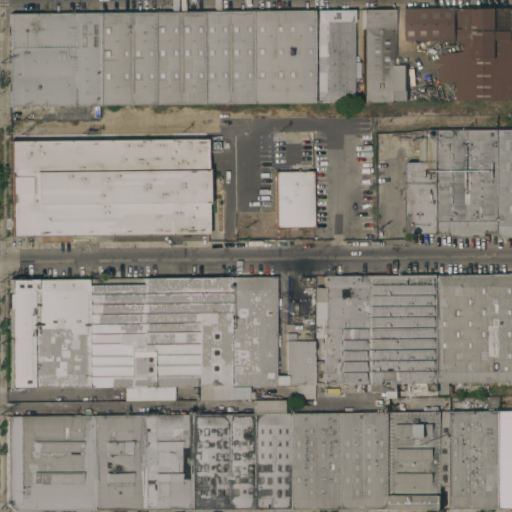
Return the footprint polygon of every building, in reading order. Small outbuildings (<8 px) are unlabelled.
[(455,39),(405,39),(405,7),(455,7),(455,8),(455,39)] [(456,81),(439,81),(439,52),(459,52),(459,50),(463,50),(463,41),(456,41),(456,9),(511,8),(511,99),(456,99),(456,81)] [(316,101),(315,11),(353,10),(354,101),(316,101)] [(394,101),(363,101),(363,10),(393,10),(393,64),(394,100),(394,101)] [(153,12),(251,11),(252,102),(154,103),(153,12)] [(251,11),(312,11),(313,101),(252,102),(251,11)] [(99,103),(98,13),(153,12),(154,103),(99,103)] [(98,13),(99,103),(70,104),(70,105),(57,106),(57,104),(10,105),(9,47),(75,47),(75,13),(98,13)] [(75,47),(9,47),(9,14),(75,13),(75,47)] [(393,64),(405,64),(405,89),(407,89),(407,100),(394,100),(393,64)] [(313,227),(274,227),(274,152),(261,152),(261,135),(262,135),(262,131),(273,131),(273,130),(312,129),(313,227)] [(498,232),(485,232),(485,234),(484,235),(482,236),(453,236),(451,236),(450,235),(449,233),(406,233),(406,161),(419,161),(419,149),(412,149),(412,140),(415,140),(415,137),(425,137),(425,130),(498,129),(498,232)] [(511,235),(498,235),(498,232),(498,129),(511,129),(511,235)] [(206,137),(207,233),(109,234),(109,240),(71,240),(71,234),(10,235),(9,140),(206,137)] [(437,383),(437,276),(511,275),(511,381),(448,381),(448,383),(437,383)] [(324,361),(324,336),(315,336),(315,286),(323,286),(323,277),(369,276),(370,384),(322,384),(321,361),(324,361)] [(437,276),(437,383),(370,384),(369,276),(437,276)] [(124,386),(10,387),(9,307),(7,307),(7,293),(9,293),(9,278),(88,277),(88,284),(142,283),(142,279),(275,277),(276,375),(287,375),(287,340),(313,340),(314,361),(314,383),(211,384),(211,385),(199,386),(198,385),(174,385),(174,386),(124,386)] [(211,385),(211,398),(199,399),(199,386),(211,385)] [(174,400),(124,400),(124,386),(174,386),(174,400)] [(251,413),(251,399),(284,399),(284,413),(252,413),(251,413)] [(511,506),(499,507),(498,412),(511,411),(511,506)] [(388,507),(289,508),(289,413),(387,412),(388,507)] [(449,412),(449,485),(440,485),(440,507),(388,507),(387,412),(449,412)] [(449,412),(498,412),(499,507),(449,507),(449,485),(449,412)] [(191,508),(191,415),(251,415),(251,413),(252,413),(253,508),(191,508)] [(253,508),(252,413),(284,413),(289,413),(289,508),(253,508)] [(13,510),(9,508),(7,505),(7,417),(191,415),(191,508),(13,510)]
